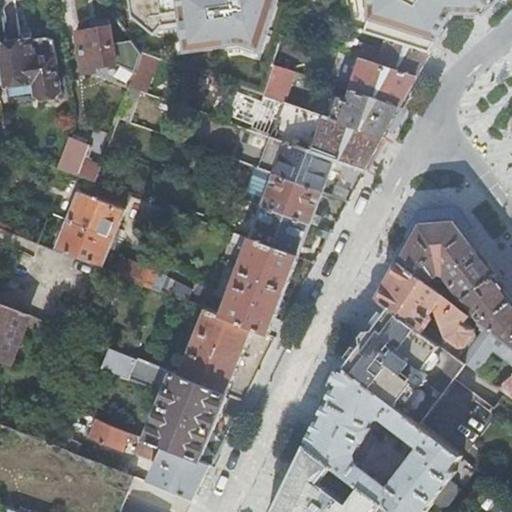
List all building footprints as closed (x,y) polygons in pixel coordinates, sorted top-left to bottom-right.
[(127,0),(131,19),(152,35),(177,31),(181,56),(225,49),(237,48),(257,54),(273,0),(127,0)] [(237,48),(225,49),(227,59),(239,57),(258,64),(278,0),(273,0),(257,54),(237,48)] [(349,0),(353,32),(387,42),(387,41),(430,54),(452,15),(457,16),(479,16),(494,0),(349,0)] [(90,25),(91,32),(111,29),(109,22),(90,25)] [(111,29),(91,32),(78,34),(85,75),(99,73),(98,67),(116,64),(136,71),(142,54),(133,41),(113,45),(111,29)] [(54,42),(47,39),(2,46),(9,89),(36,85),(37,96),(44,101),(56,98),(61,92),(54,42)] [(387,41),(387,42),(379,65),(417,77),(420,73),(430,54),(387,41)] [(351,91),(353,92),(400,108),(403,104),(417,77),(379,65),(337,52),(329,77),(352,86),(351,91)] [(274,65),(264,96),(283,103),(294,72),(274,65)] [(140,93),(130,90),(119,120),(129,124),(140,93)] [(215,110),(255,123),(261,103),(221,90),(215,110)] [(330,119),(384,138),(386,134),(400,108),(353,92),(350,102),(328,94),(324,108),(333,110),(330,119)] [(272,139),(277,140),(335,161),(366,171),(374,156),(384,138),(330,119),(285,103),(272,139)] [(70,138),(58,170),(96,183),(99,174),(101,167),(84,161),(90,146),(70,138)] [(257,170),(273,176),(323,194),(335,161),(277,140),(272,139),(269,138),(257,170)] [(116,141),(111,140),(107,152),(111,153),(116,141)] [(242,201),(261,208),(310,226),(323,194),(273,176),(257,170),(254,169),(242,201)] [(99,174),(96,183),(104,187),(107,177),(99,174)] [(79,194),(56,251),(103,270),(125,212),(95,200),(98,195),(92,193),(90,198),(79,194)] [(249,241),(298,259),(310,226),(261,208),(249,241)] [(422,227),(402,263),(429,283),(434,280),(436,281),(440,277),(440,276),(441,275),(445,276),(464,300),(496,277),(465,235),(455,223),(422,227)] [(221,316),(254,330),(269,336),(273,325),(298,259),(249,241),(235,235),(231,244),(246,250),(221,316)] [(116,275),(176,299),(187,303),(192,290),(166,278),(163,285),(154,278),(156,273),(123,260),(116,275)] [(399,270),(380,303),(390,310),(424,334),(436,319),(438,312),(450,336),(465,348),(475,335),(475,329),(469,324),(473,316),(429,283),(402,263),(399,270)] [(511,344),(511,297),(496,277),(464,300),(476,315),(478,314),(487,318),(483,323),(487,327),(511,344)] [(29,317),(0,305),(0,358),(10,362),(29,317)] [(390,310),(373,333),(365,334),(361,340),(362,348),(345,370),(420,427),(466,366),(424,334),(390,310)] [(206,311),(179,376),(228,396),(240,366),(254,330),(221,316),(206,311)] [(511,344),(487,327),(470,351),(484,362),(493,350),(511,364),(511,344)] [(111,349),(103,368),(123,376),(131,357),(111,349)] [(149,364),(131,357),(123,376),(123,377),(158,391),(159,390),(166,371),(149,364)] [(452,470),(461,459),(420,427),(345,370),(326,407),(307,447),(334,467),(360,487),(393,511),(426,511),(457,474),(452,470)] [(159,390),(167,394),(175,375),(166,371),(159,390)] [(149,440),(213,465),(236,418),(221,412),(224,404),(228,396),(179,376),(175,375),(167,394),(149,440)] [(511,378),(498,389),(511,398),(511,378)] [(150,482),(196,500),(198,496),(213,465),(149,440),(98,420),(91,438),(124,451),(127,443),(131,445),(132,442),(140,445),(138,450),(161,459),(150,482)] [(0,504),(13,510),(18,511),(121,511),(136,477),(63,449),(0,424),(0,504)] [(274,511),(393,511),(360,487),(348,503),(322,483),(334,467),(307,447),(287,486),(274,511)]
